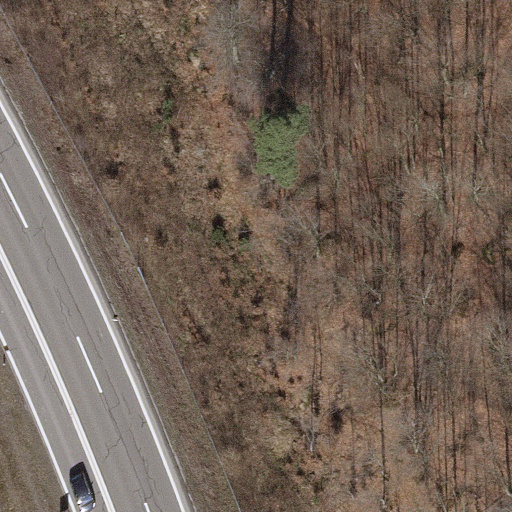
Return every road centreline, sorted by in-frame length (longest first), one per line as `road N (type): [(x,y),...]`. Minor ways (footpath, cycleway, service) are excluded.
road 1 (trunk): [(144,511),(0,180)]
road 2 (trunk): [(0,292),(94,511)]
